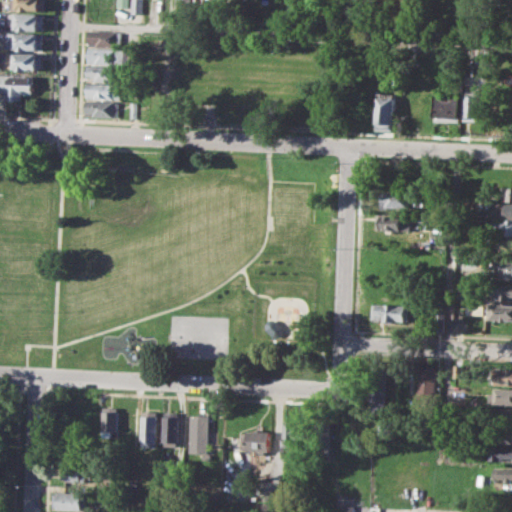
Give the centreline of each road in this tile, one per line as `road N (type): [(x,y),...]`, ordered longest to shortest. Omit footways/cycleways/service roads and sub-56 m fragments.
road 1 (residential): [(0,130),(511,155)]
road 2 (residential): [(0,372),(333,387)]
road 3 (residential): [(333,387),(349,147)]
road 4 (residential): [(341,342),(511,349)]
road 5 (residential): [(36,375),(29,511)]
road 6 (residential): [(71,0),(66,134)]
